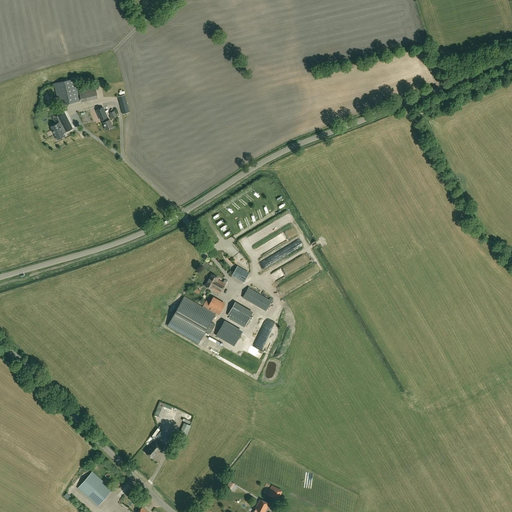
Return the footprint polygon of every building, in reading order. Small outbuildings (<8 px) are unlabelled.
[(59,105),(80,101),(75,79),(54,83),(59,105)] [(97,98),(96,87),(79,90),(82,101),(97,98)] [(122,114),(129,112),(125,95),(118,97),(122,114)] [(106,130),(113,127),(110,120),(105,122),(103,118),(106,117),(102,107),(97,109),(101,119),(102,119),(106,130)] [(59,119),(62,124),(60,125),(58,123),(56,124),(50,127),(51,127),(57,140),(65,136),(63,132),(64,132),(65,131),(66,132),(73,128),(65,112),(59,115),(58,116),(59,119)] [(288,267),(291,265),(293,270),(300,266),(296,259),(287,264),(288,267)] [(205,272),(211,265),(208,262),(205,264),(206,265),(202,269),(205,272)] [(244,282),(250,273),(238,266),(233,275),(244,282)] [(220,293),(225,284),(217,279),(218,277),(212,274),(205,285),(211,289),(212,289),(220,293)] [(248,287),(243,297),(266,311),(272,301),(250,288),(250,287),(249,286),(248,287)] [(203,307),(195,302),(184,296),(177,309),(168,326),(198,343),(205,331),(209,334),(215,324),(211,322),(216,313),(219,315),(225,304),(213,297),(209,303),(206,301),(203,307)] [(228,315),(234,319),(245,326),(253,313),(235,303),(228,315)] [(217,333),(235,343),(241,332),(224,322),(217,333)] [(176,418),(184,422),(188,415),(180,410),(176,418)] [(184,441),(191,426),(185,424),(179,438),(184,441)] [(162,430),(157,435),(165,442),(170,437),(162,430)] [(163,448),(155,441),(145,452),(152,458),(157,453),(158,453),(163,448)] [(112,489),(92,472),(78,488),(98,506),(112,489)] [(226,487),(230,490),(234,484),(230,481),(226,487)] [(277,499),(281,490),(272,485),(267,495),(277,499)] [(119,495),(122,498),(130,490),(128,487),(119,495)] [(264,511),(269,503),(260,499),(253,511),(264,511)]
